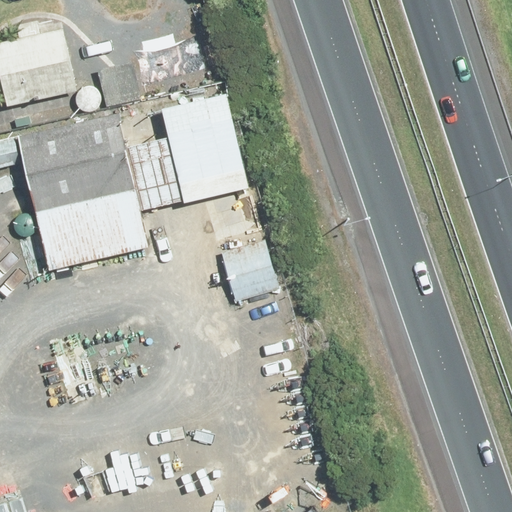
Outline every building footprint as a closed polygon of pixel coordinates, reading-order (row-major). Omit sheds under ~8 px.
[(20,36),(0,38),(0,93),(3,93),(5,105),(82,93),(71,29),(41,33),(40,19),(18,21),(20,36)] [(16,132),(46,270),(156,246),(126,108),(16,132)] [(269,243),(222,254),(233,300),(280,289),(269,243)] [(273,293),(258,297),(270,342),(285,338),(273,293)] [(148,307),(47,338),(58,380),(86,372),(94,400),(170,376),(148,307)] [(292,355),(250,369),(256,388),(299,374),(292,355)] [(253,409),(212,423),(218,442),(259,428),(253,409)]
